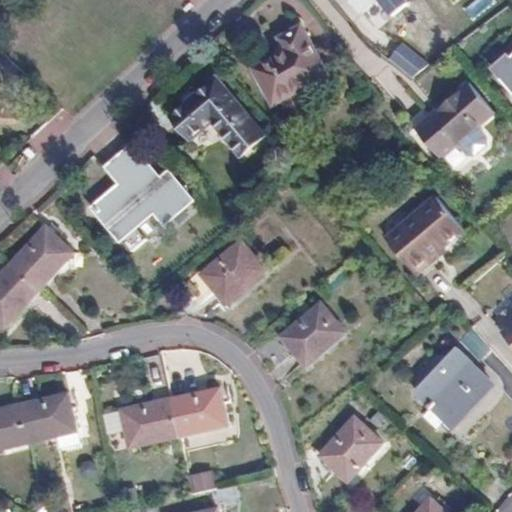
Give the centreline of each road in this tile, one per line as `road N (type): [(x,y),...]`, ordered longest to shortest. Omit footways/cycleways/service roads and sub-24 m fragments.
road 1 (residential): [(0,365),(79,357),(178,328),(228,344),(273,418),(299,511)]
road 2 (residential): [(0,218),(222,0)]
